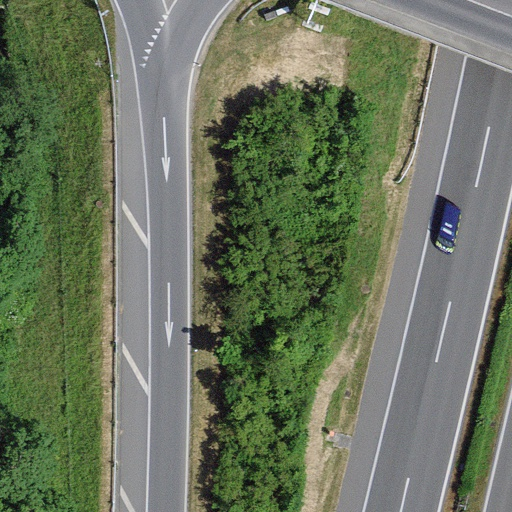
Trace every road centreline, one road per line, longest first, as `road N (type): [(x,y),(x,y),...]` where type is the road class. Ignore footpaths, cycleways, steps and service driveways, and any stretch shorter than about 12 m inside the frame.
road 1 (motorway): [(511,16),(400,511)]
road 2 (motorway): [(164,97),(166,511)]
